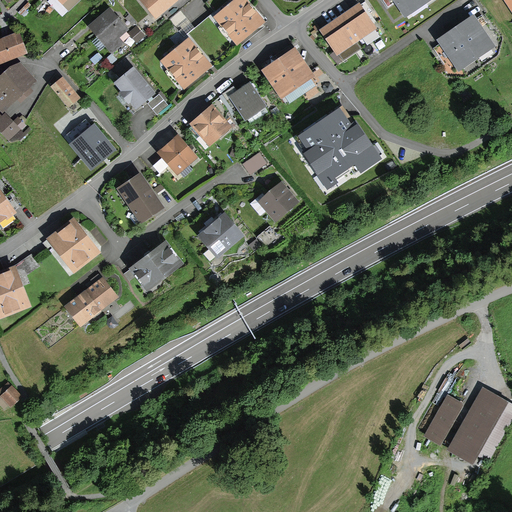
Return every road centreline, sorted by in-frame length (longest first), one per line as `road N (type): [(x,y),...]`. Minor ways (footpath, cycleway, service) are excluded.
road 1 (trunk): [(0,467),(296,292),(511,178)]
road 2 (unclassified): [(118,511),(375,348),(511,291)]
road 3 (residential): [(511,125),(462,156),(380,133),(289,31)]
road 4 (track): [(0,348),(30,429),(68,491),(142,494)]
road 5 (residential): [(132,154),(289,31)]
road 6 (residential): [(0,66),(54,67),(132,154)]
road 7 (residential): [(0,252),(132,154)]
